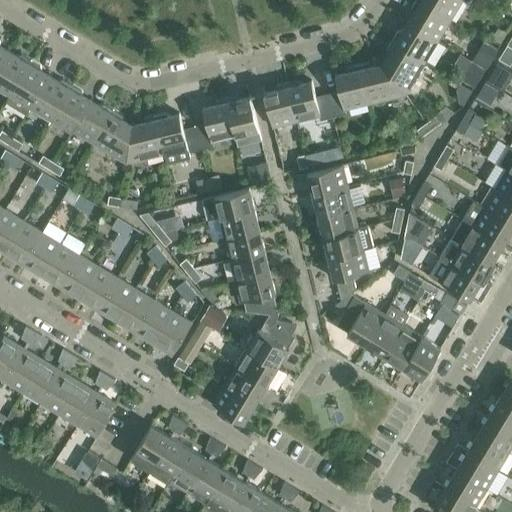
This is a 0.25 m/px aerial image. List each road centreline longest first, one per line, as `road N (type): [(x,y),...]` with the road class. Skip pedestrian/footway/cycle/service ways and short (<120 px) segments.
road 1 (residential): [(0,12),(133,86),(341,40),(362,32),(384,0)]
road 2 (residential): [(363,511),(169,399),(160,382)]
road 3 (residential): [(378,511),(478,346)]
road 4 (residential): [(160,382),(0,288)]
